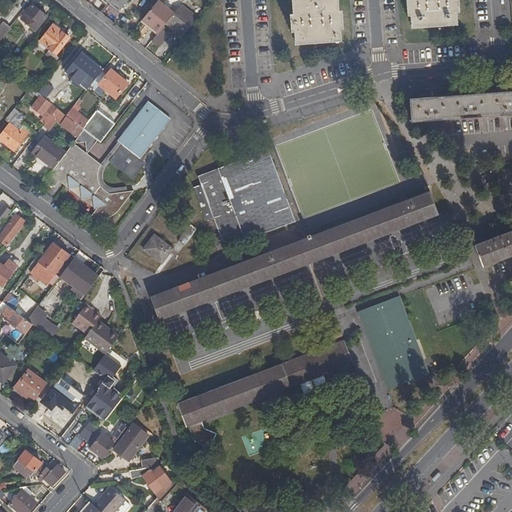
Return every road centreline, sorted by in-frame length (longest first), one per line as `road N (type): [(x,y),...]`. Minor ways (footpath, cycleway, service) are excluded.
road 1 (residential): [(211,119),(108,251),(0,174)]
road 2 (primary): [(511,336),(346,511)]
road 3 (primary): [(376,511),(511,369)]
road 4 (residential): [(65,0),(211,119)]
road 5 (residential): [(256,113),(380,74)]
road 6 (residential): [(380,74),(500,64)]
